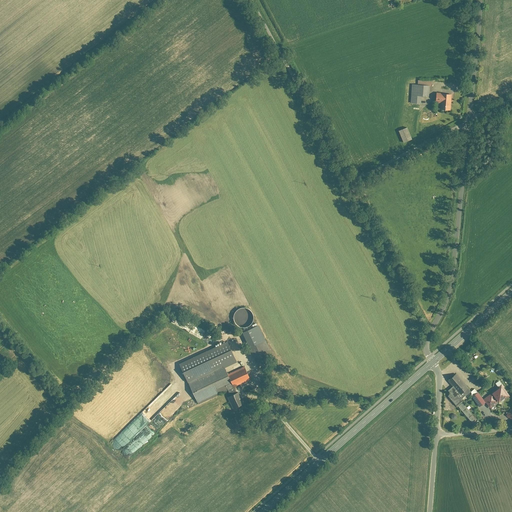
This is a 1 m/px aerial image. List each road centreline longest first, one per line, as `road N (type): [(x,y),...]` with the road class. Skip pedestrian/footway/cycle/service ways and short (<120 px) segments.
road 1 (unclassified): [(466,125),(353,182),(251,0)]
road 2 (unclassified): [(466,125),(448,297),(427,340),(432,363)]
road 3 (tertiary): [(262,511),(432,363)]
road 4 (unclassified): [(477,0),(466,125)]
